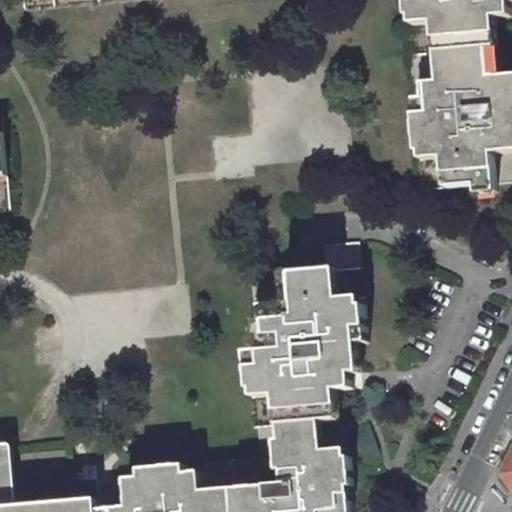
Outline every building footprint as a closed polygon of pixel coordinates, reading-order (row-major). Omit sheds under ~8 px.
[(23,0),(25,10),(133,0),(23,0)] [(511,0),(409,0),(415,56),(412,56),(423,191),(478,186),(497,184),(511,182),(511,77),(502,79),(496,19),(511,17),(511,0)] [(0,115),(0,212),(12,212),(3,116),(0,115)] [(498,193),(497,184),(478,186),(479,195),(498,193)] [(0,511),(357,511),(349,420),(339,421),(338,408),(340,408),(339,391),(355,390),(354,375),(363,375),(360,344),(370,343),(361,242),(325,245),(327,271),(253,278),(257,323),(246,324),(256,429),(259,428),(261,458),(232,460),(232,462),(141,470),(142,478),(118,481),(117,464),(69,469),(67,449),(14,454),(13,448),(0,448),(0,511)] [(511,455),(502,475),(511,487),(511,455)]
